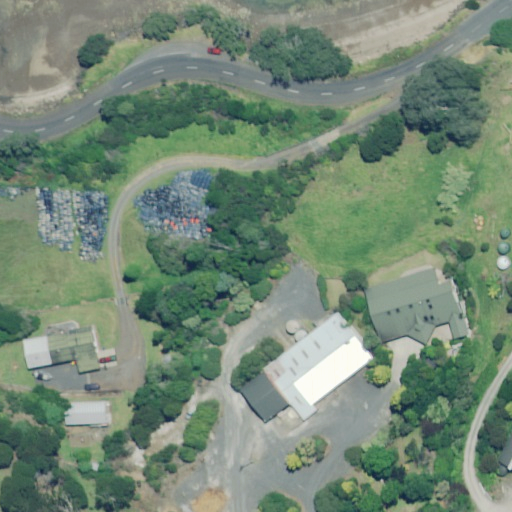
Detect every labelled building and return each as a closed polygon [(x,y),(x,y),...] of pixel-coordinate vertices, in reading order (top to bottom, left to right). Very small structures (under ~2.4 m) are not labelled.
[(443,284),(438,267),(368,289),(385,341),(410,333),(429,343),(439,324),(452,320),(458,338),(472,334),(455,281),(443,284)] [(377,358),(342,313),(245,386),(270,420),(293,402),(307,420),(320,409),(316,403),(377,358)] [(76,327),(75,320),(43,326),(45,337),(27,340),(32,367),(80,359),(82,370),(102,367),(95,324),(76,327)] [(110,422),(109,401),(68,402),(68,423),(110,422)] [(511,438),(501,460),(511,466),(511,438)]
